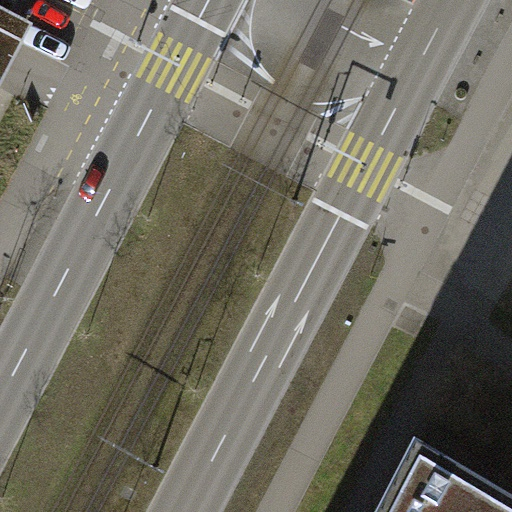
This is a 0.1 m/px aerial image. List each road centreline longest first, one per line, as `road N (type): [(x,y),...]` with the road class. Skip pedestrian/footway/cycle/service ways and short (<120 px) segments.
road 1 (secondary): [(184,511),(425,44)]
road 2 (secondary): [(207,0),(0,398)]
road 3 (secondary): [(283,0),(304,43),(329,60),(373,64),(425,44)]
